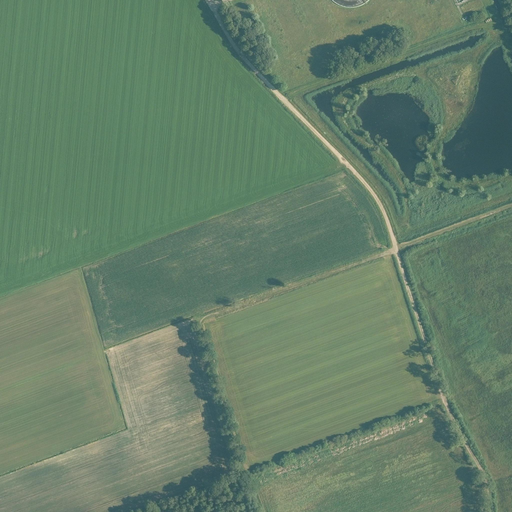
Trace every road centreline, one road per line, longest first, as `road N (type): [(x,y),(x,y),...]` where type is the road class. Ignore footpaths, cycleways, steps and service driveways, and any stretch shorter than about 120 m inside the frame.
road 1 (track): [(395,249),(202,318),(261,511)]
road 2 (track): [(212,7),(252,67),(372,192),(395,249)]
road 3 (track): [(395,249),(442,394),(485,482),(489,511)]
road 4 (track): [(511,183),(450,186),(434,161),(477,53),(511,30)]
road 5 (track): [(395,249),(511,207)]
